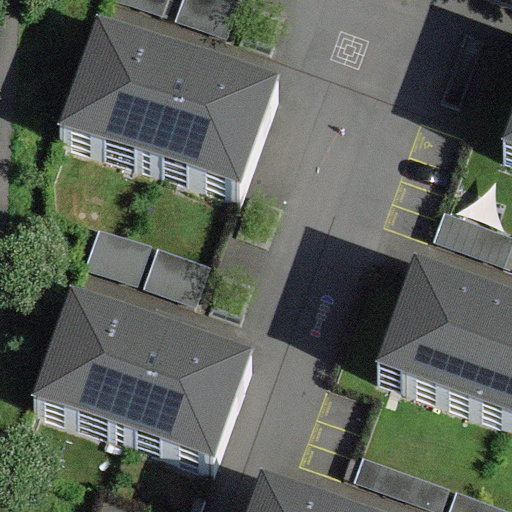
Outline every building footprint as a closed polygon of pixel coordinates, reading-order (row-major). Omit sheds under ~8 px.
[(96,41),(58,149),(241,212),(278,104),(96,41)] [(511,141),(503,167),(511,170),(511,141)] [(95,277),(130,286),(139,251),(103,242),(95,277)] [(511,314),(414,280),(375,388),(511,436),(511,314)] [(71,310),(32,419),(216,484),(255,375),(71,310)] [(304,511),(262,497),(256,511),(304,511)]
